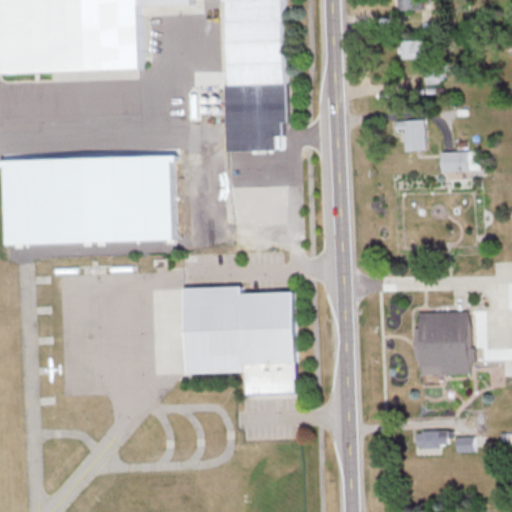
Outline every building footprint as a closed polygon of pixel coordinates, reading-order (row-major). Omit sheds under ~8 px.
[(3,0),(6,74),(145,69),(144,5),(196,3),(195,0),(3,0)] [(287,0),(289,82),(293,82),(294,125),(284,124),(283,130),(277,131),(276,144),(231,146),(228,92),(227,84),(233,84),(231,0),(287,0)] [(424,0),(399,0),(400,9),(424,9),(424,0)] [(404,57),(435,56),(435,39),(403,40),(404,57)] [(427,84),(442,83),(441,69),(426,70),(427,84)] [(406,131),(407,150),(427,149),(426,119),(398,119),(398,131),(406,131)] [(470,170),(469,150),(442,151),(443,171),(470,170)] [(5,159),(5,167),(11,168),(12,244),(182,239),(178,162),(183,161),(182,155),(5,159)] [(233,221),(284,219),(283,195),(285,195),(283,155),(231,157),(233,221)] [(187,287),(189,373),(246,371),(246,363),(297,362),(298,362),(296,290),(244,292),(244,285),(187,287)] [(472,373),(470,310),(421,311),(422,327),(416,327),(416,360),(423,360),(423,374),(472,373)] [(297,362),(298,391),(248,392),(246,371),(246,363),(297,362)] [(449,429),(418,430),(419,446),(450,445),(449,429)] [(457,436),(458,451),(476,451),(476,435),(457,436)]
